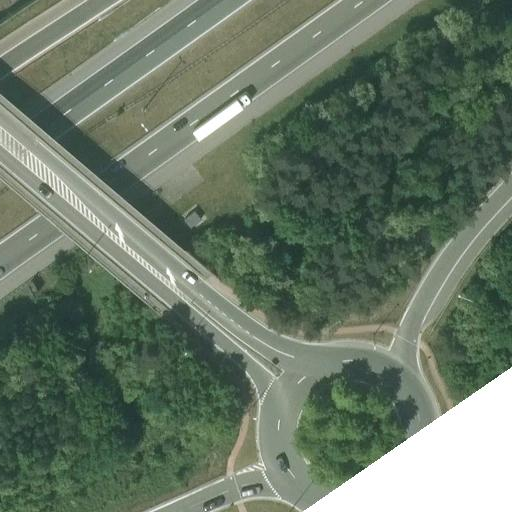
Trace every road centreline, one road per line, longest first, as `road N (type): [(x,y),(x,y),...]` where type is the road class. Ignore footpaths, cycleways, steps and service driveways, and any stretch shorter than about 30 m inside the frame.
road 1 (motorway): [(0,268),(369,0)]
road 2 (secondary): [(307,377),(0,118)]
road 3 (secondary): [(0,153),(234,348),(282,408)]
road 4 (motorway): [(216,0),(0,157)]
road 5 (motorway): [(392,384),(409,323),(468,231),(511,182)]
road 6 (motorway): [(101,0),(0,69)]
